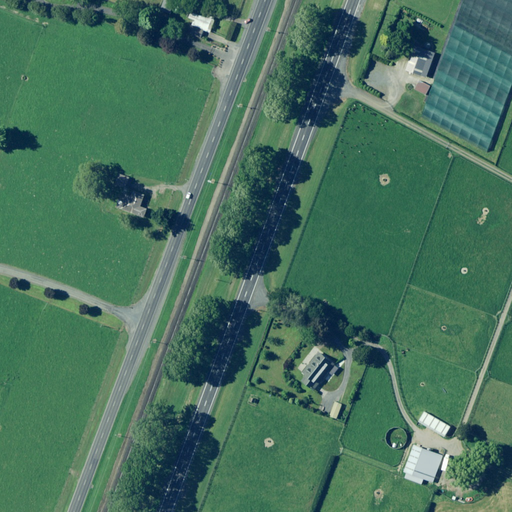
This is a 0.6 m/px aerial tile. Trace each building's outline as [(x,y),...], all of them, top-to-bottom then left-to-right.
[(171,14),(176,0),(164,0),(161,10),(171,14)] [(214,20),(193,12),(191,19),(192,19),(187,33),(207,40),(214,20)] [(408,53),(399,70),(420,82),(416,89),(427,95),(431,86),(423,82),(427,76),(424,74),(433,57),(417,49),(413,55),(408,53)] [(131,178),(120,174),(116,184),(127,189),(131,178)] [(146,195),(135,191),(132,197),(127,195),(125,201),(120,200),(117,207),(139,215),(146,195)] [(335,364),(321,353),(314,362),(313,360),(303,373),(306,376),(302,381),(315,391),(335,364)] [(258,398),(251,395),(249,401),(256,404),(258,398)] [(343,405),(336,402),(331,417),(338,419),(343,405)] [(452,427),(425,412),(420,422),(446,436),(452,427)] [(423,487),(426,480),(434,483),(444,456),(415,445),(405,472),(407,473),(404,480),(423,487)]
